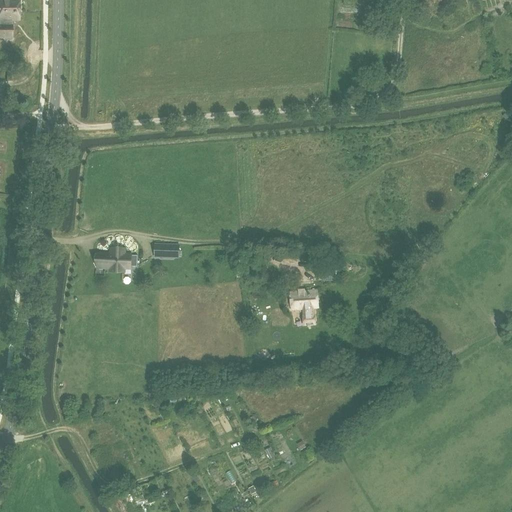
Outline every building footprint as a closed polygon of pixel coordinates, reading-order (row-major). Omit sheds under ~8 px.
[(0,0),(0,13),(20,13),(19,0),(0,0)] [(435,0),(427,3),(431,15),(458,6),(455,0),(435,0)] [(0,25),(0,37),(13,37),(13,31),(13,26),(12,26),(12,21),(20,21),(20,13),(0,13),(0,20),(1,21),(2,26),(0,25)] [(180,248),(155,247),(155,261),(180,262),(180,248)] [(111,275),(125,275),(125,270),(138,271),(138,259),(125,259),(126,253),(113,253),(113,258),(99,257),(99,271),(111,272),(111,275)] [(336,266),(320,266),(321,282),(338,280),(336,266)] [(319,308),(317,291),(290,293),(292,310),(303,309),(304,326),(316,325),(315,308),(319,308)] [(394,385),(392,382),(383,385),(386,395),(395,392),(393,386),(394,385)] [(158,410),(161,416),(167,412),(163,407),(158,410)]
